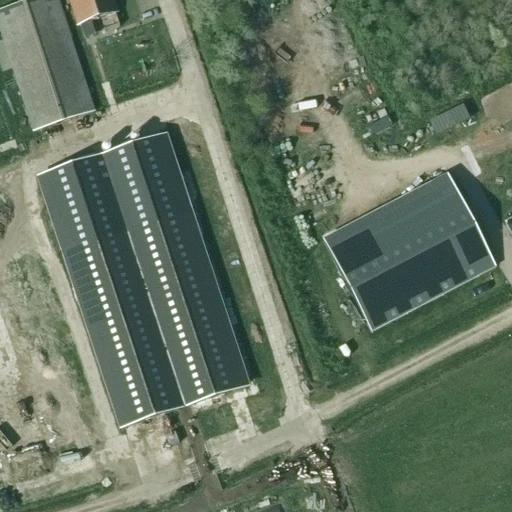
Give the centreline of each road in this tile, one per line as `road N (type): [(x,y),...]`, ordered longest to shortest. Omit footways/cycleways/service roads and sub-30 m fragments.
road 1 (track): [(312,427),(207,121)]
road 2 (track): [(85,511),(312,427)]
road 3 (track): [(312,427),(511,321)]
